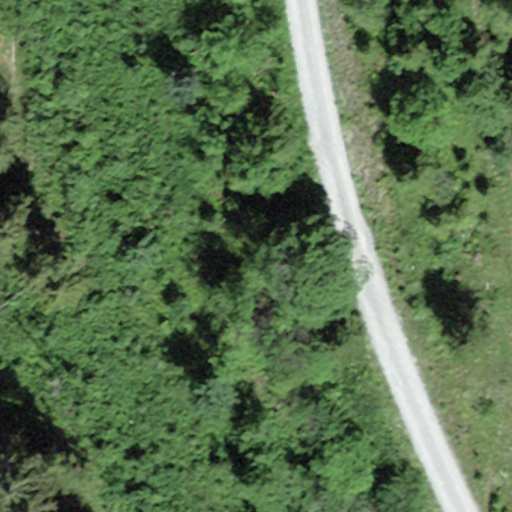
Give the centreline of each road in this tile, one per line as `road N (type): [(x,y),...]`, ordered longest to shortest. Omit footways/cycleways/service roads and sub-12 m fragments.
road 1 (track): [(460,511),(398,399),(298,0)]
road 2 (track): [(49,0),(0,260)]
